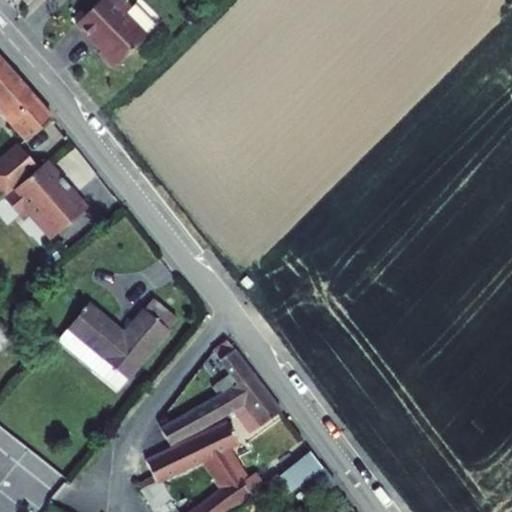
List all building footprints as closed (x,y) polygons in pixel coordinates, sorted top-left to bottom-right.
[(120,0),(95,0),(72,23),(97,51),(93,55),(110,70),(142,38),(120,17),(129,8),(120,0)] [(8,68),(0,58),(0,98),(19,122),(40,104),(8,68)] [(36,165),(17,142),(0,155),(0,193),(14,212),(25,204),(49,234),(80,210),(62,188),(66,185),(58,175),(55,178),(41,161),(36,165)] [(113,322),(86,303),(57,342),(121,390),(168,326),(140,307),(120,333),(110,326),(113,322)] [(286,412),(228,340),(214,353),(240,386),(226,397),(160,437),(168,453),(235,415),(242,427),(246,425),(256,436),(286,412)] [(232,426),(147,470),(162,492),(212,465),(233,491),(206,511),(242,511),(256,501),(259,506),(271,495),(264,484),(251,492),(226,458),(243,447),(232,426)] [(336,473),(321,455),(291,480),(303,499),(336,473)] [(175,511),(162,492),(146,500),(153,511),(175,511)]
